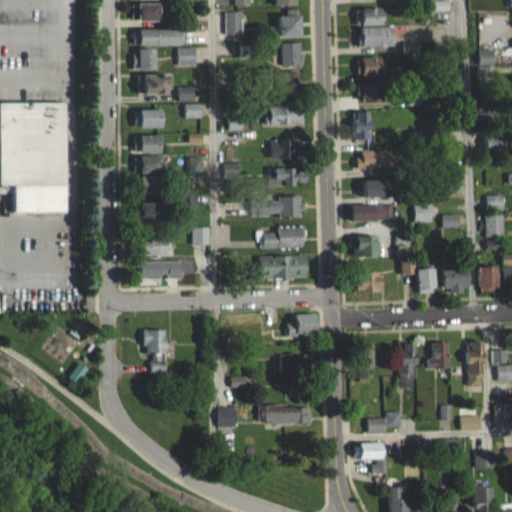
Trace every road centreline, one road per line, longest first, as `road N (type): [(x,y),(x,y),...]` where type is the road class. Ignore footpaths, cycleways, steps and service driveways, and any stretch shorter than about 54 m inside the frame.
road 1 (tertiary): [(348,511),(335,436),(322,0)]
road 2 (residential): [(113,416),(107,0)]
road 3 (residential): [(111,300),(331,295)]
road 4 (residential): [(275,511),(216,492),(113,416)]
road 5 (residential): [(332,317),(511,310)]
